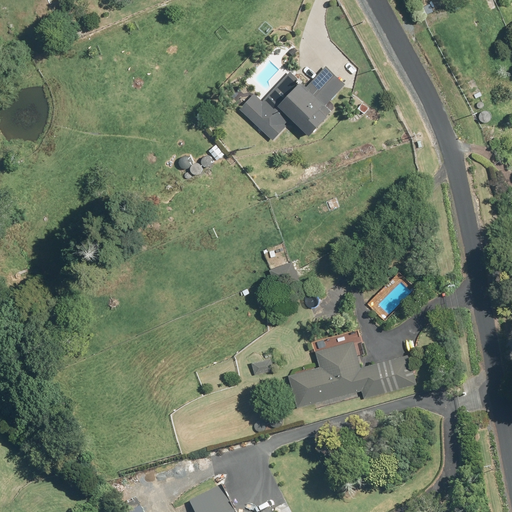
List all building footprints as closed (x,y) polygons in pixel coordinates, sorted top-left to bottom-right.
[(264,97),(259,91),(244,107),(276,138),(287,127),(284,123),(293,113),(318,136),(342,111),(309,80),(305,84),(290,70),(264,97)] [(220,144),(212,151),(219,160),(227,153),(220,144)] [(301,279),(296,260),(272,267),(277,286),(301,279)] [(367,397),(417,383),(409,353),(365,365),(358,339),(318,350),(322,366),(293,374),(302,408),(365,390),(367,397)] [(275,356),(254,361),(258,375),(279,370),(275,356)] [(240,511),(228,484),(194,500),(199,511),(240,511)]
